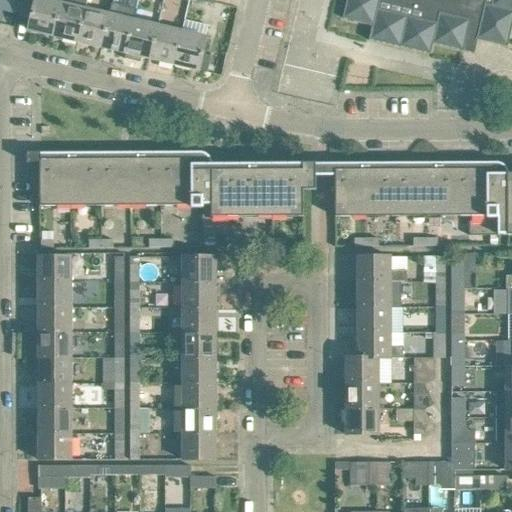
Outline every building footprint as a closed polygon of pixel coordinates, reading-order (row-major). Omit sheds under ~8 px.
[(53,37),(61,0),(51,0),(51,1),(45,0),(19,0),(16,15),(31,19),(29,31),(53,37)] [(77,42),(85,9),(87,0),(61,0),(53,37),(77,42)] [(463,52),(467,38),(508,47),(511,29),(511,0),(347,0),(343,19),(372,26),(369,41),(431,54),(433,44),(463,52)] [(126,54),(133,21),(136,9),(112,3),(109,15),(101,48),(126,54)] [(101,48),(109,15),(85,9),(77,42),(101,48)] [(150,60),(158,26),(133,21),(126,54),(150,60)] [(174,65),(182,32),(158,26),(150,60),(174,65)] [(199,71),(207,38),(182,32),(174,65),(199,71)] [(316,190),(316,176),(316,175),(316,167),(316,163),(212,164),(212,162),(211,159),(208,155),(205,153),(201,152),(39,153),(40,207),(191,206),(191,209),(202,209),(202,237),(231,237),(231,218),(303,217),(303,190),(316,190)] [(511,235),(511,173),(509,173),(507,169),(505,166),(502,164),(498,162),(335,163),(335,167),(335,175),(335,217),(469,216),(469,236),(511,235)] [(216,237),(205,237),(205,248),(216,248),(216,237)] [(425,247),(425,238),(413,238),(413,247),(425,247)] [(437,238),(425,238),(425,247),(438,246),(437,238)] [(273,247),(273,239),(261,239),(261,247),(273,247)] [(285,239),(273,239),(273,247),(285,247),(285,239)] [(367,247),(366,239),(354,239),(354,247),(367,247)] [(379,239),(366,239),(367,247),(379,247),(379,239)] [(53,240),(41,240),(41,249),(53,248),(53,240)] [(101,248),(101,240),(89,240),(89,248),(101,248)] [(113,240),(101,240),(101,248),(113,248),(113,240)] [(161,248),(161,240),(149,240),(149,248),(161,248)] [(173,240),(161,240),(161,248),(173,248),(173,240)] [(72,283),(72,257),(38,257),(38,283),(72,283)] [(115,257),(115,283),(124,283),(124,257),(115,257)] [(130,257),(130,283),(140,283),(140,257),(130,257)] [(216,283),(216,257),(182,257),(182,283),(216,283)] [(391,271),(391,257),(357,257),(358,283),(403,283),(407,283),(407,271),(391,271)] [(445,283),(445,257),(436,257),(436,283),(445,283)] [(451,262),(451,282),(465,282),(465,262),(451,262)] [(72,308),(72,283),(38,283),(38,308),(72,308)] [(124,308),(124,283),(115,283),(115,309),(124,308)] [(140,308),(140,283),(130,283),(130,308),(140,308)] [(216,308),(216,283),(182,283),(183,308),(216,308)] [(403,308),(403,283),(358,283),(358,308),(391,308),(403,308)] [(445,308),(445,283),(436,283),(436,308),(445,308)] [(464,289),(451,289),(451,316),(464,316),(464,289)] [(72,334),(72,308),(38,308),(38,334),(72,334)] [(124,333),(124,308),(115,309),(115,333),(124,333)] [(140,334),(140,308),(130,308),(130,334),(140,334)] [(216,333),(216,308),(183,308),(183,333),(216,333)] [(391,333),(391,308),(358,308),(358,333),(391,333)] [(445,333),(445,308),(436,308),(436,333),(434,333),(445,333)] [(465,342),(464,316),(451,316),(451,342),(465,342)] [(124,359),(124,333),(115,333),(115,359),(124,359)] [(216,359),(216,333),(183,333),(183,359),(216,359)] [(391,346),(391,333),(358,333),(358,358),(358,359),(379,359),(403,359),(403,346),(391,346)] [(445,359),(445,333),(434,333),(434,359),(445,359)] [(72,359),(72,334),(38,334),(38,359),(72,359)] [(140,359),(140,334),(130,334),(130,359),(140,359)] [(465,367),(465,342),(451,342),(451,367),(465,367)] [(379,384),(379,359),(358,359),(358,358),(346,358),(346,384),(379,384)] [(72,384),(72,359),(38,359),(38,384),(72,384)] [(124,384),(124,359),(115,359),(115,384),(124,384)] [(140,385),(140,359),(130,359),(130,385),(140,385)] [(216,384),(216,359),(183,359),(183,384),(216,384)] [(434,380),(434,359),(414,359),(414,384),(424,384),(424,385),(434,380)] [(465,385),(465,367),(451,367),(452,385),(465,385)] [(72,409),(72,384),(38,384),(38,409),(72,409)] [(124,409),(124,384),(115,384),(115,409),(124,409)] [(216,409),(216,384),(183,384),(183,409),(216,409)] [(379,409),(379,384),(346,384),(346,409),(379,409)] [(434,405),(424,385),(424,384),(414,384),(414,409),(424,409),(424,410),(434,405)] [(140,409),(140,385),(130,385),(130,409),(140,409)] [(511,418),(511,393),(506,393),(495,393),(495,419),(511,418)] [(463,419),(463,400),(452,400),(451,419),(463,419)] [(72,434),(72,409),(38,409),(38,434),(72,434)] [(124,434),(124,409),(115,409),(115,435),(124,434)] [(140,434),(140,409),(130,409),(130,434),(140,434)] [(216,434),(216,409),(183,409),(183,434),(216,434)] [(379,435),(379,409),(346,409),(346,435),(379,435)] [(434,430),(424,410),(424,409),(414,409),(414,435),(424,435),(434,430)] [(511,444),(511,418),(495,419),(495,445),(506,445),(511,444)] [(463,426),(463,419),(451,419),(451,432),(451,445),(474,445),(474,432),(469,432),(463,426)] [(72,460),(72,434),(38,434),(39,460),(72,460)] [(124,460),(124,434),(115,435),(115,460),(124,460)] [(140,460),(140,434),(130,434),(130,460),(140,460)] [(216,460),(216,434),(183,434),(183,460),(216,460)] [(474,469),(474,445),(451,445),(451,463),(455,463),(455,469),(474,469)] [(376,487),(375,463),(335,463),(335,471),(349,471),(349,487),(376,487)] [(388,487),(388,463),(375,463),(376,487),(388,487)] [(427,487),(427,463),(403,463),(403,478),(415,478),(415,487),(427,487)] [(440,487),(440,471),(455,471),(455,469),(455,463),(451,463),(427,463),(427,487),(440,487)] [(63,488),(63,477),(63,466),(38,466),(39,489),(63,488)] [(89,477),(89,466),(63,466),(63,477),(89,477)] [(115,474),(115,466),(89,466),(89,477),(89,474),(115,474)] [(140,474),(140,466),(115,466),(115,474),(140,474)] [(165,474),(165,466),(140,466),(140,474),(164,474),(165,474)] [(191,477),(191,466),(165,466),(165,474),(164,474),(164,477),(191,477)] [(216,488),(216,477),(191,477),(191,488),(216,488)] [(479,490),(479,477),(455,477),(455,490),(479,490)] [(506,490),(506,477),(479,477),(479,490),(506,490)] [(41,511),(42,498),(28,498),(28,511),(41,511)]
